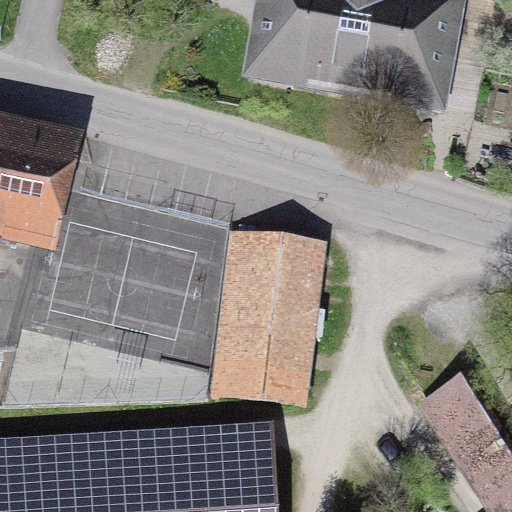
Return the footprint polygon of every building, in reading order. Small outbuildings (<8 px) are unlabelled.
[(250,0),(240,57),(452,97),(460,54),(440,51),(448,0),(250,0)] [(0,227),(40,237),(60,151),(0,137),(0,227)] [(232,237),(213,383),(300,395),(320,248),(232,237)] [(511,511),(511,455),(462,382),(418,412),(482,501),(488,497),(498,511),(511,511)] [(267,511),(264,453),(0,468),(0,511),(267,511)]
